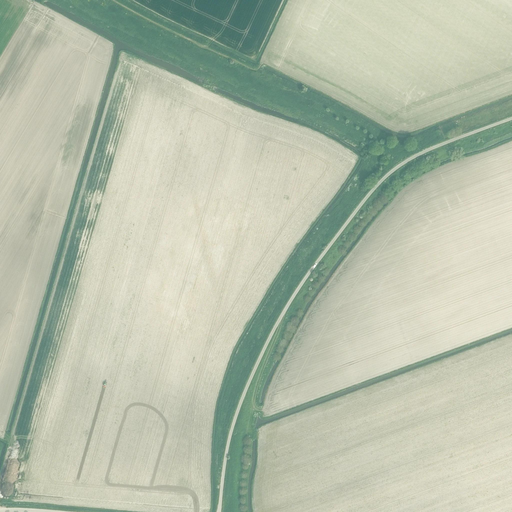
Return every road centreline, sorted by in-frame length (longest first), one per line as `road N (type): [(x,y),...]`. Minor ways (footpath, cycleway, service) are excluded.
road 1 (unclassified): [(219,511),(233,423),(302,282),(395,169),(511,119)]
road 2 (track): [(511,91),(399,131),(114,0)]
